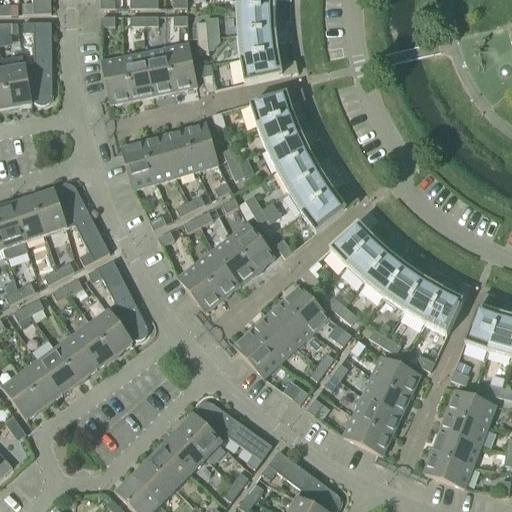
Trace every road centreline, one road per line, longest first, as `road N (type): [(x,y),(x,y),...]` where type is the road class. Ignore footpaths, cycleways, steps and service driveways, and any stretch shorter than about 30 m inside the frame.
road 1 (residential): [(511,260),(452,232),(399,182),(403,160),(358,69),(353,0)]
road 2 (residential): [(55,489),(43,443),(51,427),(177,336)]
road 3 (residential): [(55,489),(105,479),(210,374)]
road 4 (residential): [(367,489),(328,469),(210,374)]
road 5 (residential): [(177,336),(88,163)]
